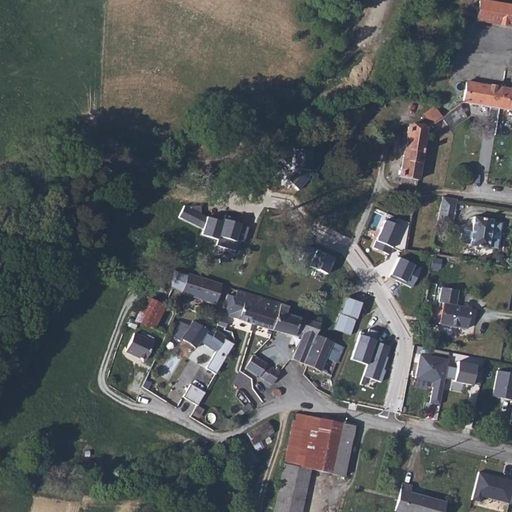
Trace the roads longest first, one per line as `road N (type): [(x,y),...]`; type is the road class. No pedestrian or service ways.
road 1 (residential): [(389,424),(401,327),(347,247),(254,198)]
road 2 (residential): [(221,442),(298,395),(389,424)]
road 3 (residential): [(389,424),(511,453)]
